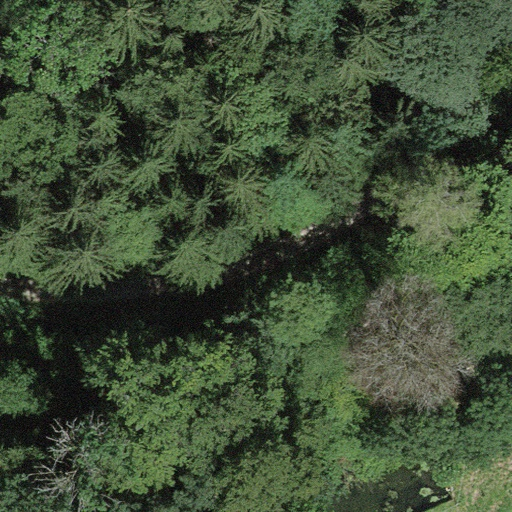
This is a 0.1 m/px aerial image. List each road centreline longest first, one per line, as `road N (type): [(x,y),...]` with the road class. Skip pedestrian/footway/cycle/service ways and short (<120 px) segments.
road 1 (track): [(511,85),(483,118),(396,185),(245,263),(129,296),(0,297)]
road 2 (track): [(191,511),(511,151)]
